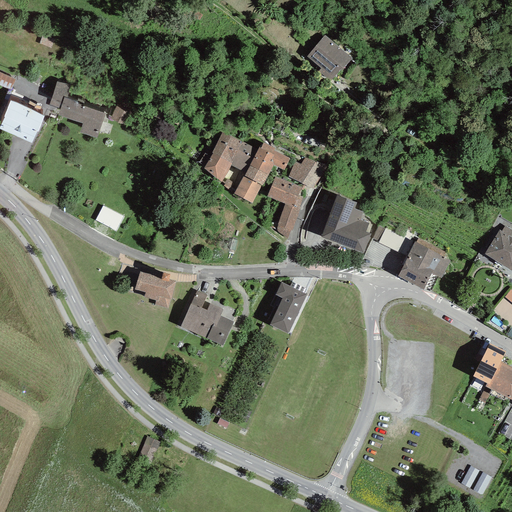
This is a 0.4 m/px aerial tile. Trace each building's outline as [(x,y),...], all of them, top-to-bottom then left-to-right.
[(202,15),(196,11),(193,16),(199,20),(202,15)] [(43,34),(39,43),(51,48),(55,39),(43,34)] [(325,35),(307,57),(321,69),(318,72),(330,81),(340,70),(341,71),(351,58),(325,35)] [(0,85),(10,90),(15,80),(0,72),(0,85)] [(97,138),(106,113),(83,106),(84,102),(78,99),(76,103),(67,98),(70,84),(57,82),(53,93),(49,105),(60,109),(59,114),(82,124),(80,133),(97,138)] [(4,117),(0,126),(0,129),(31,143),(37,132),(38,132),(44,116),(10,101),(4,117)] [(231,164),(242,142),(222,132),(211,153),(213,154),(231,164)] [(231,164),(231,165),(246,173),(250,166),(258,150),(242,142),(231,164)] [(273,165),(284,170),(290,158),(274,150),(275,149),(263,142),(260,148),(259,148),(258,150),(250,166),(268,175),(273,165)] [(231,165),(231,164),(213,154),(210,157),(205,153),(199,163),(205,167),(203,169),(221,182),(231,165)] [(313,189),(325,166),(304,158),(300,164),(294,162),(288,177),(313,189)] [(234,194),(252,203),(261,185),(262,186),(268,175),(250,166),(246,173),(244,176),(238,186),(234,194)] [(267,196),(285,204),(300,210),(300,207),(299,207),(303,197),(298,195),(301,187),(275,177),(267,196)] [(223,186),(234,194),(238,186),(228,179),(223,186)] [(356,203),(337,195),(321,238),(363,253),(371,234),(365,232),(369,223),(360,220),(362,212),(354,209),(356,203)] [(96,218),(117,228),(124,213),(103,203),(96,218)] [(292,231),(300,210),(285,204),(277,225),(277,227),(277,229),(277,230),(278,232),(280,233),(287,238),(290,230),(292,231)] [(379,241),(385,228),(379,224),(372,238),(379,241)] [(511,271),(511,237),(510,237),(511,233),(511,230),(505,226),(501,231),(499,230),(484,254),(511,271)] [(378,243),(400,254),(407,239),(385,228),(379,241),(378,243)] [(416,242),(443,257),(445,252),(418,238),(416,242)] [(416,242),(415,242),(398,276),(423,290),(431,274),(441,278),(450,261),(443,257),(416,242)] [(162,277),(140,272),(135,289),(146,292),(145,297),(157,300),(156,304),(167,307),(169,298),(171,299),(175,281),(168,279),(170,275),(163,273),(162,277)] [(290,287),(281,282),(275,295),(282,298),(270,325),(288,333),(306,295),(304,294),(290,287)] [(290,287),(304,294),(306,290),(292,282),(290,287)] [(197,290),(191,304),(201,308),(207,295),(197,290)] [(511,305),(503,298),(493,310),(511,327),(511,305)] [(180,327),(223,346),(234,322),(220,316),(223,310),(210,304),(207,310),(201,308),(191,304),(180,327)] [(490,344),(473,376),(486,384),(489,385),(501,362),(506,352),(490,344)] [(485,386),(511,400),(511,398),(511,367),(501,362),(489,385),(486,384),(485,386)] [(485,404),(489,395),(483,391),(478,400),(485,404)] [(463,481),(472,485),(480,467),(471,464),(463,481)] [(475,487),(484,491),(491,474),(482,470),(475,487)]
